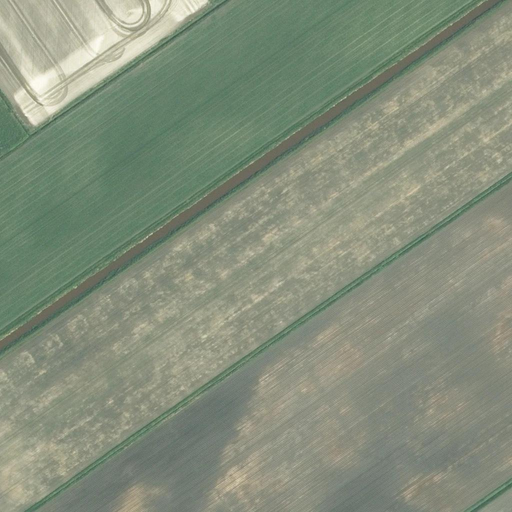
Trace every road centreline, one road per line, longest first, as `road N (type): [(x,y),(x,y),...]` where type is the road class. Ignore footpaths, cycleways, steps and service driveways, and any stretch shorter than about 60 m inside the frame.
road 1 (track): [(0,359),(511,0)]
road 2 (track): [(484,0),(0,338)]
